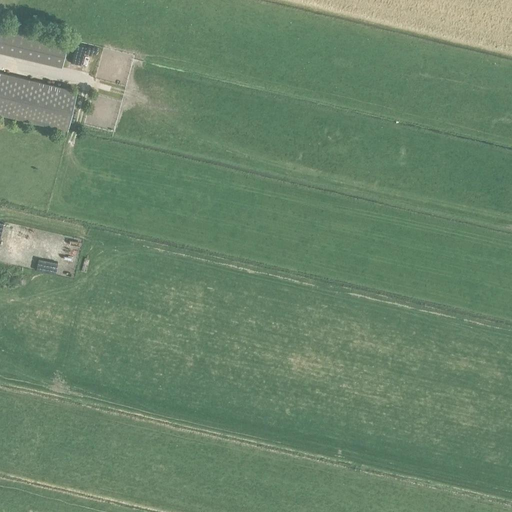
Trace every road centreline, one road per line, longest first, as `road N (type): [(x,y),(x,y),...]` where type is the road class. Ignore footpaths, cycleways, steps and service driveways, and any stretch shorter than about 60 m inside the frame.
road 1 (track): [(0,361),(42,347),(65,350),(191,398),(511,474)]
road 2 (track): [(0,467),(193,511)]
